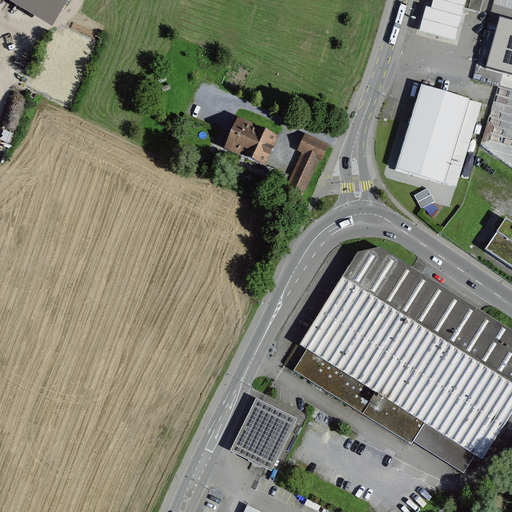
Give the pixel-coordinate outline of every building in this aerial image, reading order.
[(71,0),(0,0),(53,31),(71,0)] [(484,0),(427,0),(417,36),(454,46),(462,10),(481,16),(484,0)] [(483,108),(417,86),(390,171),(455,192),(483,108)] [(279,140),(233,118),(218,150),(264,171),(279,140)] [(329,148),(307,138),(285,186),(307,196),(329,148)] [(430,188),(416,194),(423,208),(436,202),(430,188)] [(511,225),(506,221),(494,238),(485,252),(511,270),(511,225)] [(511,411),(511,333),(377,250),(354,254),(284,367),(462,475),(472,458),(480,464),(511,411)] [(293,421),(249,400),(224,454),(264,473),(268,475),(293,421)]
